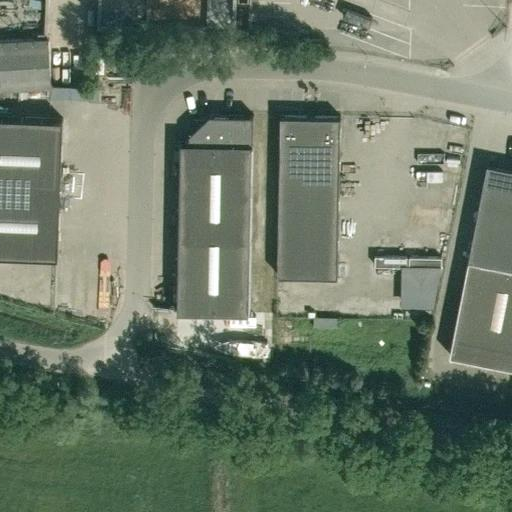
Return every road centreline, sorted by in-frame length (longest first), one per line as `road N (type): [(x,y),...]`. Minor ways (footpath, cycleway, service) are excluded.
road 1 (unclassified): [(511,106),(322,72),(225,67),(171,82),(144,135),(135,307),(107,350)]
road 2 (unclassified): [(511,454),(151,384),(107,350)]
